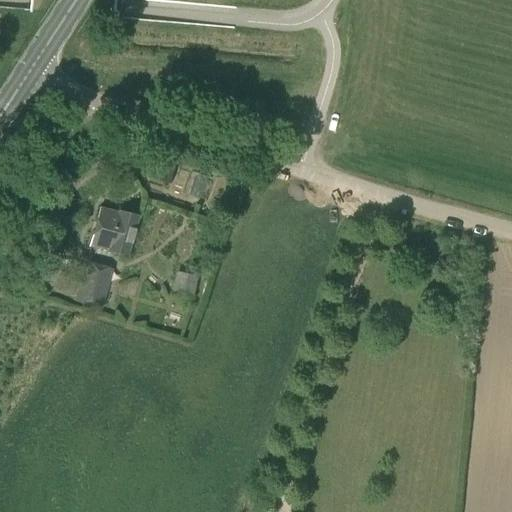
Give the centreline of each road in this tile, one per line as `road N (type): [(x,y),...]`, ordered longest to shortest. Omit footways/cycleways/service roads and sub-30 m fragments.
road 1 (unclassified): [(511,233),(91,101),(32,67)]
road 2 (track): [(0,225),(52,144),(91,101)]
